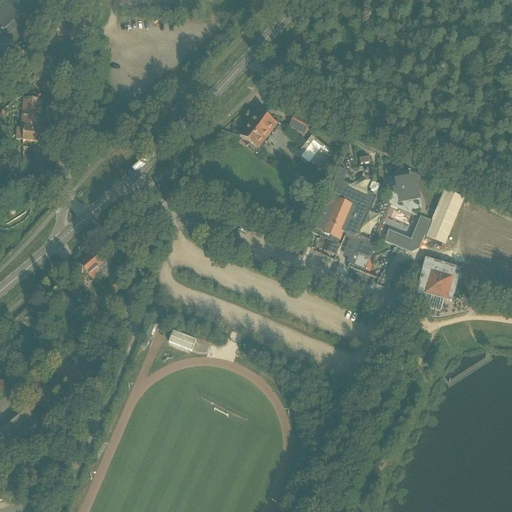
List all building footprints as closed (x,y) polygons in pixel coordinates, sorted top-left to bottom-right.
[(27,16),(36,6),(42,1),(41,0),(6,0),(4,2),(4,3),(0,6),(0,45),(5,40),(11,46),(35,24),(27,16)] [(39,124),(42,101),(23,99),(21,123),(39,124)] [(298,114),(294,121),(309,129),(312,122),(298,114)] [(245,131),(240,137),(256,150),(274,126),(260,115),(247,132),(245,131)] [(39,131),(39,124),(21,123),(21,130),(24,131),(23,142),(38,143),(40,131),(39,131)] [(289,129),(305,135),(307,130),(291,124),(289,129)] [(370,164),(369,163),(368,158),(368,157),(358,159),(360,166),(370,164)] [(316,232),(325,236),(326,233),(327,229),(328,227),(328,226),(329,226),(331,219),(338,204),(344,206),(346,207),(349,208),(354,210),(348,222),(347,226),(346,228),(345,230),(343,235),(345,236),(349,238),(351,239),(354,240),(356,240),(357,237),(358,235),(359,233),(366,215),(368,211),(373,199),(370,197),(369,197),(346,188),(345,187),(341,185),(342,182),(343,180),(343,179),(345,175),(338,172),(336,177),(334,182),(331,188),(320,215),(317,222),(313,231),(316,232)] [(417,203),(414,184),(400,186),(398,187),(399,193),(396,193),(397,199),(400,199),(400,205),(417,203)] [(446,247),(466,200),(446,192),(442,201),(437,212),(435,217),(432,224),(426,239),(446,247)] [(383,225),(380,224),(388,205),(377,200),(373,199),(368,211),(366,215),(359,233),(358,235),(357,237),(356,240),(357,240),(369,245),(371,246),(378,231),(380,232),(381,228),(383,225)] [(340,242),(343,235),(345,230),(346,228),(347,226),(348,222),(354,210),(349,208),(346,207),(344,206),(338,204),(331,219),(329,226),(328,226),(328,227),(327,229),(326,233),(325,236),(334,240),(340,242)] [(388,205),(380,224),(383,225),(386,217),(391,206),(388,205)] [(414,239),(412,245),(408,243),(390,236),(388,235),(384,244),(395,248),(411,255),(419,252),(431,223),(423,220),(422,220),(421,222),(414,239)] [(338,246),(340,242),(334,240),(325,236),(316,232),(313,231),(312,235),(314,236),(328,242),(332,244),(337,246),(338,246)] [(380,232),(378,231),(371,246),(372,246),(373,247),(380,232)] [(354,240),(352,243),(349,242),(344,253),(350,256),(353,257),(354,256),(354,254),(355,255),(364,258),(367,259),(368,260),(370,261),(370,260),(371,259),(371,257),(372,254),(373,253),(373,252),(372,251),(372,250),(373,247),(372,246),(371,246),(369,245),(357,240),(356,240),(354,240)] [(341,247),(338,246),(337,246),(332,244),(328,242),(326,245),(323,253),(328,255),(336,258),(337,255),(338,254),(341,247)] [(103,265),(94,254),(93,255),(91,254),(88,257),(89,258),(79,267),(92,281),(99,275),(104,276),(110,270),(111,267),(107,262),(103,265)] [(365,272),(370,261),(368,260),(367,259),(364,258),(355,255),(354,254),(354,256),(353,257),(350,266),(365,272)] [(453,298),(457,284),(460,274),(424,263),(421,277),(416,293),(418,293),(414,306),(423,309),(424,308),(441,313),(444,301),(446,302),(446,301),(452,302),(453,298)] [(101,291),(110,301),(128,284),(120,275),(101,291)] [(15,337),(15,336),(15,334),(14,332),(12,332),(10,332),(8,332),(7,334),(7,336),(7,338),(8,339),(10,340),(12,340),(14,339),(15,337)] [(192,351),(196,341),(174,332),(170,342),(192,351)] [(93,366),(105,356),(89,338),(77,348),(93,366)] [(68,388),(80,377),(64,359),(52,370),(68,388)] [(43,409),(55,399),(39,381),(27,391),(43,409)] [(0,427),(0,433),(12,447),(39,424),(25,407),(0,427)]
